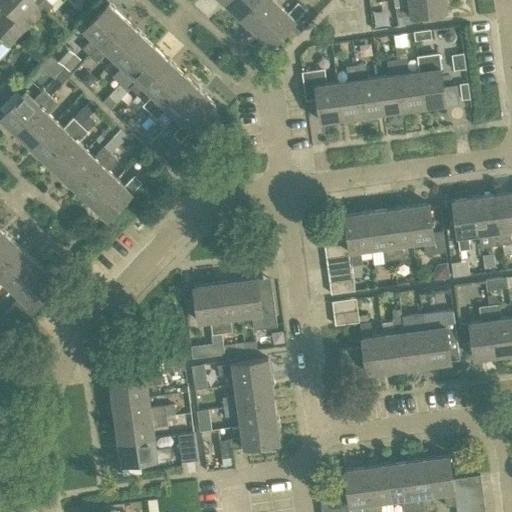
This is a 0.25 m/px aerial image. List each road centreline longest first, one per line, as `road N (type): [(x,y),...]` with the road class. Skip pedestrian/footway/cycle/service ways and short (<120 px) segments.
road 1 (residential): [(511,499),(504,446),(478,420),(342,435),(325,430),(312,413),(282,188)]
road 2 (residential): [(60,379),(109,300),(199,204),(282,188)]
road 3 (residential): [(282,188),(511,153)]
